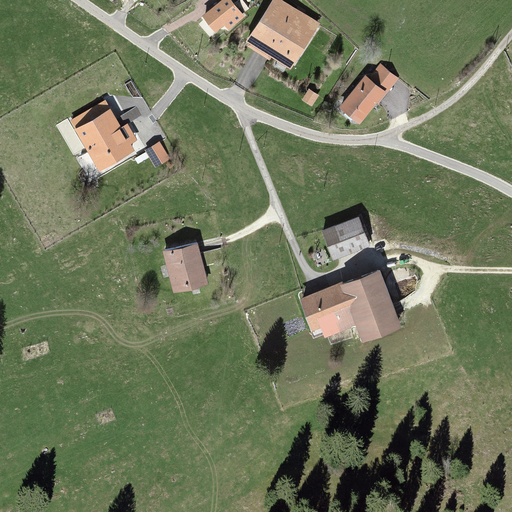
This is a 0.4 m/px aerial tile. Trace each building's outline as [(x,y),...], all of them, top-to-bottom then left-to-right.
[(235,0),(218,0),(203,12),(214,25),(222,19),(228,27),(246,13),(235,0)] [(319,21),(284,0),(269,0),(247,37),(255,42),(249,52),(266,62),(272,52),(292,65),(319,21)] [(343,103),(360,117),(394,76),(381,65),(371,77),(367,74),(343,103)] [(107,108),(77,125),(100,167),(130,150),(107,108)] [(359,214),(325,226),(334,252),(368,239),(359,214)] [(196,238),(163,247),(175,288),(208,278),(196,238)] [(380,264),(302,292),(314,324),(322,321),(325,330),(358,318),(363,332),(400,318),(380,264)]
